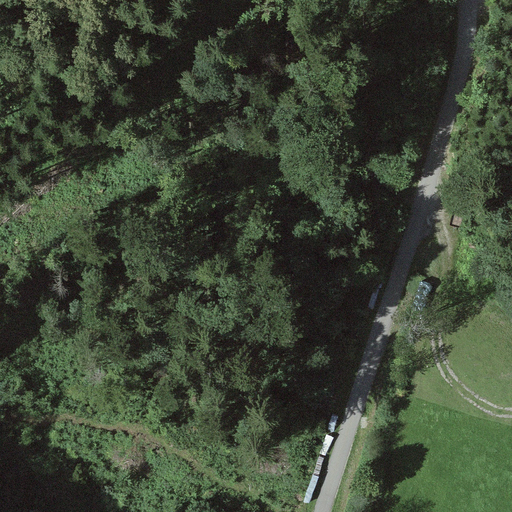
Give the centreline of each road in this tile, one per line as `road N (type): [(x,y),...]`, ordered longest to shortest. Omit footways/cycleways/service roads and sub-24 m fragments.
road 1 (unclassified): [(323,511),(459,77),(466,0)]
road 2 (track): [(420,213),(446,258),(445,369),(474,400),(511,413)]
